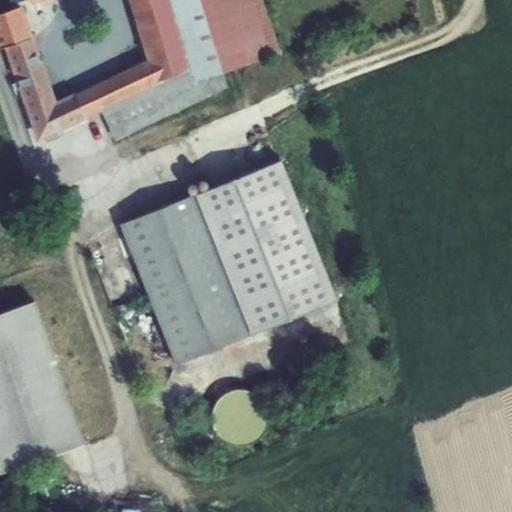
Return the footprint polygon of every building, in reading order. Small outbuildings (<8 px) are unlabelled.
[(97,109),(121,99),(196,65),(174,0),(129,0),(147,55),(87,83),(97,109)] [(245,54),(226,0),(174,0),(196,65),(197,70),(205,67),(220,63),(245,54)] [(259,0),(226,0),(245,54),(274,45),(259,0)] [(0,47),(6,45),(38,135),(81,116),(71,90),(49,101),(16,6),(0,11),(0,47)] [(229,87),(220,63),(205,67),(214,93),(229,87)] [(50,165),(214,93),(205,67),(197,70),(196,65),(121,99),(128,118),(104,127),(97,109),(81,116),(38,135),(50,165)] [(87,83),(71,90),(81,116),(97,109),(87,83)] [(121,99),(97,109),(104,127),(128,118),(121,99)] [(0,132),(0,273),(46,257),(0,132)] [(339,295),(284,155),(123,218),(177,358),(339,295)] [(0,467),(87,435),(35,294),(0,306),(0,467)] [(212,413),(240,446),(268,423),(240,389),(212,413)]
